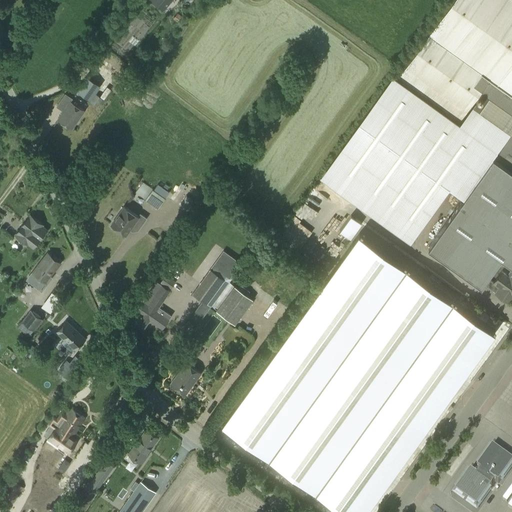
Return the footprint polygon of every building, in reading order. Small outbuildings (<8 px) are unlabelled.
[(154,0),(164,8),(165,8),(171,0),(154,0)] [(511,112),(511,128),(504,139),(448,217),(472,235),(501,256),(501,255),(511,263),(511,0),(451,0),(405,65),(466,109),(480,89),(511,112)] [(77,90),(90,99),(100,85),(86,76),(77,90)] [(57,106),(63,111),(58,119),(62,122),(61,123),(68,129),(70,127),(72,129),(84,111),(70,101),(72,98),(65,94),(57,106)] [(158,209),(166,198),(143,182),(135,192),(158,209)] [(186,197),(180,205),(187,210),(194,202),(186,197)] [(138,216),(124,206),(111,224),(112,225),(111,227),(117,231),(118,230),(126,235),(132,225),(138,229),(146,218),(140,213),(138,216)] [(24,222),(15,235),(27,245),(28,245),(28,244),(33,248),(47,229),(43,226),(43,225),(34,217),(30,214),(29,216),(25,222),(24,222)] [(340,230),(349,237),(357,224),(359,221),(351,215),(340,230)] [(472,235),(448,217),(428,245),(481,283),(501,256),(472,235)] [(346,511),(364,511),(495,331),(359,233),(222,423),(346,511)] [(32,273),(27,279),(40,289),(42,290),(52,277),(50,276),(60,262),(47,253),(32,273)] [(229,267),(226,272),(231,276),(234,271),(229,267)] [(192,293),(210,306),(228,281),(209,268),(192,293)] [(485,285),(495,292),(508,302),(511,296),(511,268),(507,275),(501,271),(493,282),(489,280),(485,285)] [(161,282),(171,288),(175,282),(165,275),(161,282)] [(170,290),(156,281),(137,309),(138,311),(141,314),(136,321),(144,327),(149,319),(162,328),(171,315),(162,310),(160,313),(156,310),(170,290)] [(234,285),(216,310),(235,324),(253,299),(234,285)] [(43,305),(52,312),(61,299),(52,293),(43,305)] [(22,321),(34,330),(42,318),(31,309),(22,321)] [(74,348),(75,349),(85,338),(66,321),(57,331),(65,339),(61,343),(71,351),(74,348)] [(26,356),(34,347),(29,343),(21,351),(26,356)] [(69,378),(76,368),(67,361),(59,371),(69,378)] [(201,372),(186,361),(170,383),(185,394),(201,372)] [(53,422),(45,433),(50,436),(48,439),(59,447),(68,453),(77,440),(72,437),(85,418),(70,408),(65,415),(62,412),(55,423),(53,422)] [(128,453),(142,463),(148,454),(147,453),(159,437),(147,428),(128,453)] [(90,483),(97,488),(125,448),(117,443),(90,483)] [(473,474),(470,472),(455,493),(476,508),(491,487),(495,482),(498,484),(511,464),(511,462),(492,448),(473,474)] [(101,449),(93,460),(99,464),(107,454),(101,449)] [(101,498),(102,499),(98,505),(109,511),(127,484),(115,476),(101,498)] [(9,502),(11,503),(22,487),(11,479),(0,495),(0,511),(2,511),(3,511),(5,511),(6,511),(10,506),(8,504),(9,502)] [(66,506),(79,486),(72,481),(59,501),(66,506)] [(76,511),(83,511),(95,495),(98,489),(97,489),(90,484),(88,482),(71,508),(76,511)] [(124,504),(119,511),(141,511),(155,492),(140,482),(132,494),(124,504)]
